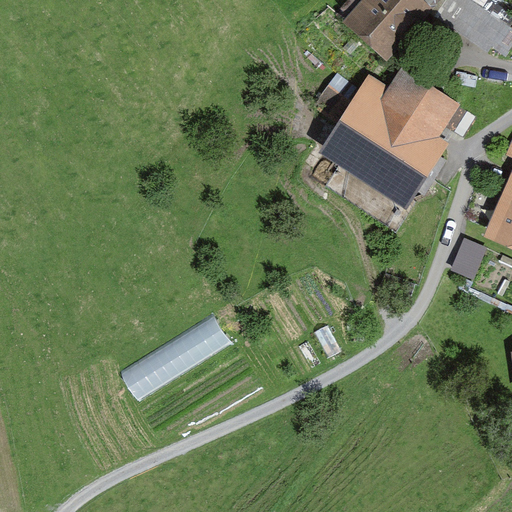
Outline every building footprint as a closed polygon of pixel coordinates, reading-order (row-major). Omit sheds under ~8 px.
[(374,0),(372,3),(368,0),(350,0),(343,9),(386,47),(428,0),(374,0)] [(471,2),(455,27),(488,49),(505,25),(471,2)] [(371,80),(329,146),(409,197),(415,187),(424,193),(444,161),(435,155),(440,147),(432,142),(456,105),(403,72),(390,93),(371,80)] [(447,125),(467,133),(474,116),(454,108),(447,125)] [(511,155),(511,200),(498,233),(511,239),(511,148),(509,154),(511,155)] [(463,236),(455,268),(478,274),(486,242),(463,236)]
